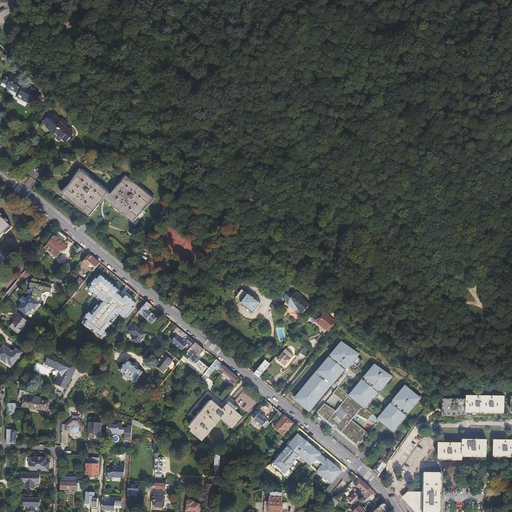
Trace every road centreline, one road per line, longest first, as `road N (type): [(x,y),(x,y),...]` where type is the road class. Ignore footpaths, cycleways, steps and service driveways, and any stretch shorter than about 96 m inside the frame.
road 1 (track): [(63,23),(83,69),(112,106),(184,168),(361,266),(441,299),(477,304)]
road 2 (track): [(469,290),(346,145),(265,85),(178,69),(180,29),(205,0)]
road 3 (secondary): [(397,511),(368,476),(53,215)]
